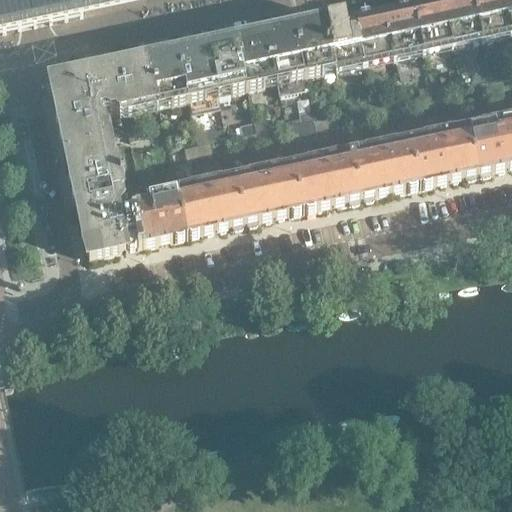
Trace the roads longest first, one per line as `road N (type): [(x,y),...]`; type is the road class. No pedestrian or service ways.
road 1 (residential): [(120,301),(511,218)]
road 2 (residential): [(24,57),(70,283),(55,304),(0,317)]
road 3 (residential): [(24,57),(277,9)]
